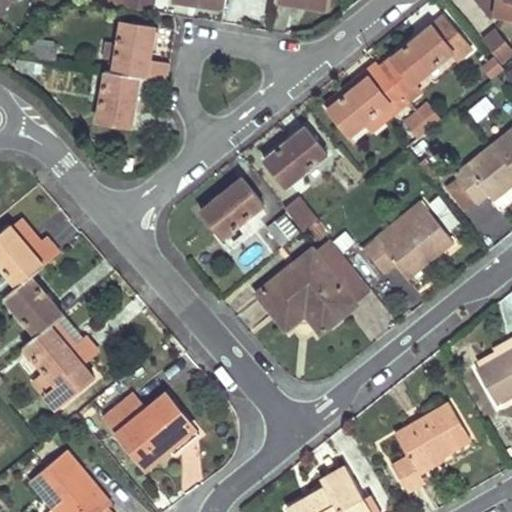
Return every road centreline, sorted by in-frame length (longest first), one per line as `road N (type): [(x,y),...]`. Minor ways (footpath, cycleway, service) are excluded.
road 1 (residential): [(388,0),(119,219)]
road 2 (residential): [(119,219),(298,430)]
road 3 (residential): [(298,430),(511,262)]
road 4 (residential): [(0,123),(39,142),(119,219)]
